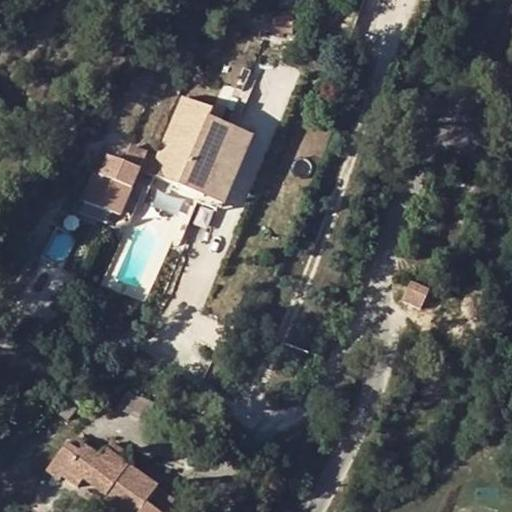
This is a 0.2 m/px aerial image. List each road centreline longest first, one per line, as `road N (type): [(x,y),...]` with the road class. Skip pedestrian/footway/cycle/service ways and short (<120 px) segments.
road 1 (unclassified): [(447,119),(376,288),(372,318),(382,351),(315,511)]
road 2 (unclassified): [(447,119),(503,0)]
